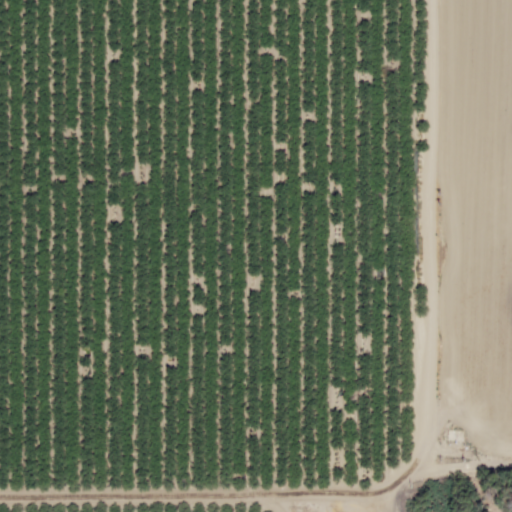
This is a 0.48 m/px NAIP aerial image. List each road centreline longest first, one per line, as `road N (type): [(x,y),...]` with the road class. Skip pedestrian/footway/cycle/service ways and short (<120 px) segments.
road 1 (residential): [(0,489),(511,486)]
road 2 (track): [(416,511),(418,0)]
